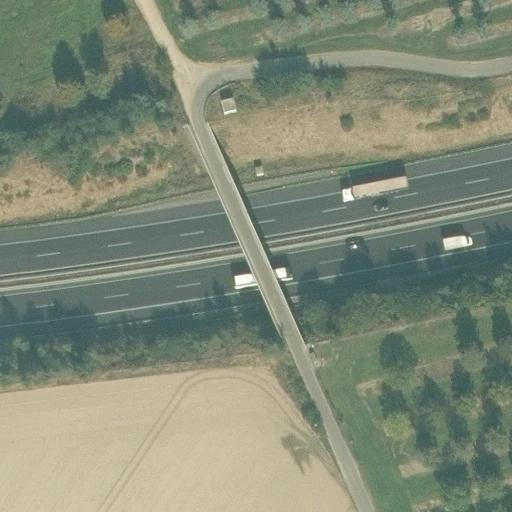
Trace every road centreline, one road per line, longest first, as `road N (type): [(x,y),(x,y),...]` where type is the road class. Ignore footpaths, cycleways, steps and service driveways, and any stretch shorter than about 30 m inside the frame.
road 1 (motorway): [(511,172),(197,236),(0,262)]
road 2 (motorway): [(0,309),(221,280),(511,226)]
road 3 (track): [(184,91),(213,79),(346,61),(452,71),(511,67)]
road 4 (track): [(300,361),(184,91)]
road 5 (track): [(300,361),(365,511)]
